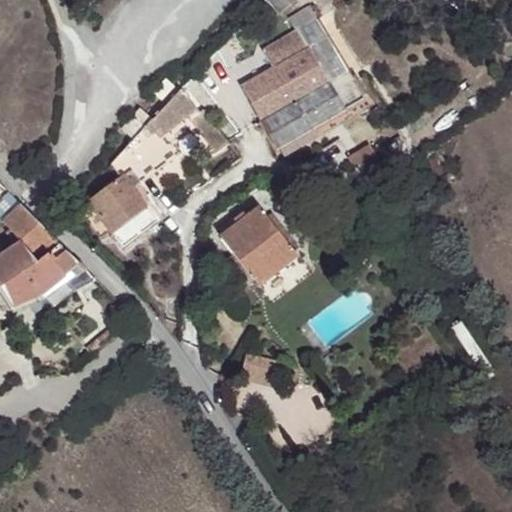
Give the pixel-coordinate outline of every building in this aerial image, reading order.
[(277,18),(290,3),(286,0),(261,0),(259,2),(277,18)] [(478,0),(444,0),(469,16),(478,0)] [(346,112),(365,101),(311,10),(290,22),(296,34),(263,54),(273,70),(244,88),(280,149),(346,112)] [(499,22),(489,15),(481,26),(492,33),(499,22)] [(155,114),(169,101),(157,90),(144,103),(155,114)] [(155,114),(149,121),(132,141),(110,164),(115,171),(133,193),(140,188),(179,157),(172,149),(177,144),(170,136),(189,120),(192,123),(200,114),(178,91),(169,101),(155,114)] [(132,141),(149,121),(139,110),(121,129),(132,141)] [(206,110),(200,114),(192,123),(191,124),(211,148),(208,149),(214,155),(230,141),(206,110)] [(353,122),(346,112),(280,149),(287,160),(353,122)] [(366,149),(347,160),(369,197),(388,184),(366,149)] [(133,193),(115,171),(100,181),(108,195),(92,208),(102,226),(109,235),(144,212),(133,193)] [(0,295),(1,297),(5,293),(16,309),(40,298),(43,296),(70,277),(80,289),(96,280),(58,243),(24,203),(24,204),(13,192),(0,202),(0,212),(7,220),(4,222),(10,229),(6,232),(15,247),(0,256),(0,295)] [(102,226),(92,208),(80,216),(91,233),(102,226)] [(261,209),(221,241),(231,256),(218,265),(235,288),(248,279),(257,290),(298,259),(261,209)] [(150,223),(144,212),(109,235),(120,252),(155,228),(150,223)] [(101,242),(109,235),(102,226),(91,233),(97,241),(101,242)] [(70,277),(43,296),(52,310),(80,289),(70,277)] [(402,314),(422,300),(413,287),(392,301),(397,308),(402,314)] [(246,348),(240,372),(279,382),(281,375),(285,358),(246,348)] [(229,370),(226,382),(237,385),(240,372),(229,370)] [(425,413),(416,398),(388,417),(398,432),(425,413)]
